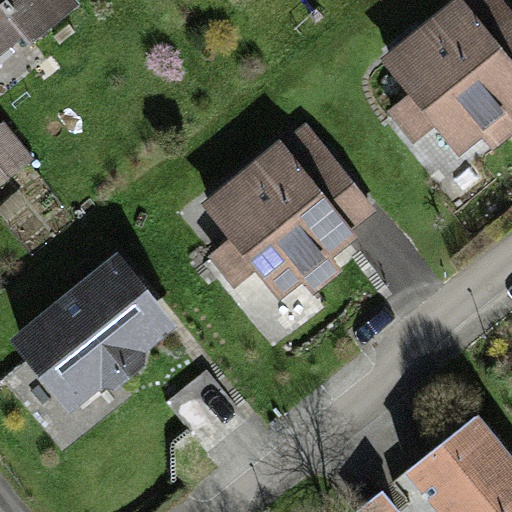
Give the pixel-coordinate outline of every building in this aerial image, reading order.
[(68,0),(0,0),(0,62),(74,8),(68,0)] [(511,140),(511,2),(510,0),(485,0),(402,75),(484,166),(511,140)] [(373,217),(303,139),(222,210),(291,289),(373,217)] [(192,327),(140,261),(29,349),(82,415),(192,327)] [(511,511),(511,436),(499,420),(407,492),(422,511),(511,511)]
